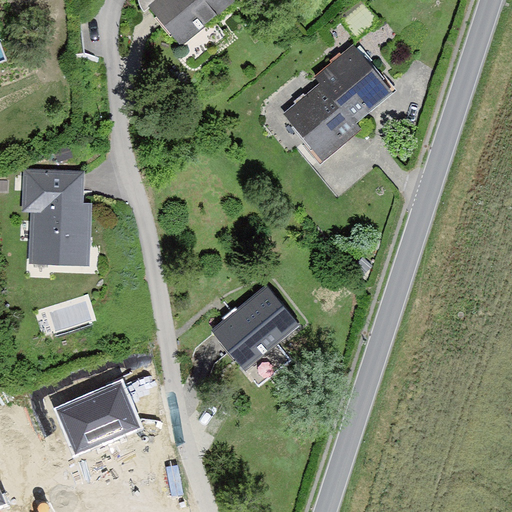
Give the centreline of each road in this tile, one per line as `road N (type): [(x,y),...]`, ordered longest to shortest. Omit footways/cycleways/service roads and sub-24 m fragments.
road 1 (tertiary): [(326,511),(491,0)]
road 2 (residential): [(100,0),(180,415),(210,511)]
